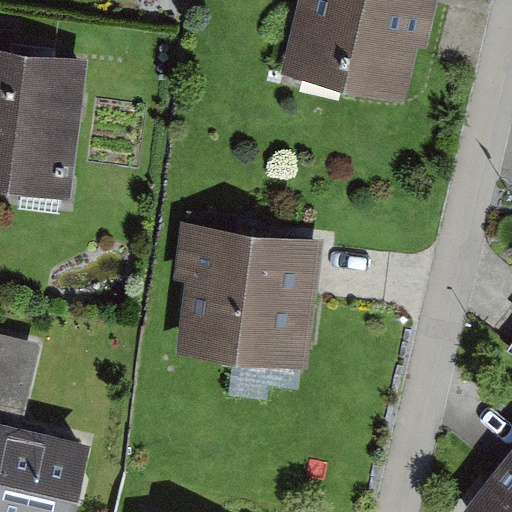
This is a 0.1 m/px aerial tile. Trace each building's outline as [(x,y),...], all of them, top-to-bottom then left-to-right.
[(439,0),(301,0),(286,69),(418,98),(439,0)] [(95,54),(0,40),(0,191),(74,201),(95,54)] [(325,242),(192,226),(177,354),(310,370),(325,242)] [(43,346),(0,335),(0,511),(80,511),(99,438),(25,420),(43,346)] [(511,511),(511,453),(467,511),(511,511)]
